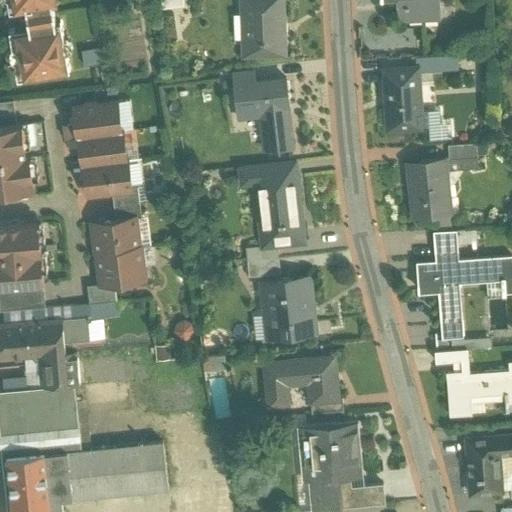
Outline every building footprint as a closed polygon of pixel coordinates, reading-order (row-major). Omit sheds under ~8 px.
[(57,0),(8,0),(10,12),(27,9),(30,27),(10,31),(18,80),(71,71),(62,22),(57,22),(54,5),(59,4),(57,0)] [(283,0),(242,0),(244,56),(286,54),(286,51),(287,51),(286,36),(285,36),(283,0)] [(396,0),(398,22),(441,20),(440,0),(396,0)] [(458,55),(424,57),(425,71),(459,69),(458,55)] [(419,68),(385,70),(387,111),(386,111),(387,125),(388,125),(388,130),(422,128),(419,68)] [(287,79),(256,82),(255,71),(234,73),(236,95),(245,94),(252,117),(261,116),(265,151),(293,148),(288,106),(290,106),(287,79)] [(14,100),(0,102),(0,126),(17,124),(14,100)] [(99,104),(97,102),(86,103),(84,106),(74,108),(76,124),(65,125),(67,139),(80,138),(80,137),(122,132),(122,131),(118,102),(99,104)] [(30,125),(0,128),(0,195),(38,191),(30,125)] [(122,132),(80,137),(80,138),(83,167),(85,166),(127,160),(124,131),(122,131),(122,132)] [(477,144),(449,145),(450,159),(478,157),(477,144)] [(127,160),(85,166),(88,195),(113,192),(133,190),(133,188),(129,159),(127,160)] [(445,159),(408,163),(414,218),(451,214),(445,159)] [(296,162),(241,168),(242,182),(262,180),(269,245),(269,246),(277,246),(306,242),(305,242),(296,162)] [(133,190),(113,192),(114,204),(140,201),(139,188),(133,188),(133,190)] [(140,201),(114,204),(117,220),(136,218),(136,219),(142,218),(140,201)] [(117,220),(93,223),(97,255),(98,254),(141,248),(140,248),(136,219),(136,218),(117,220)] [(40,223),(0,226),(0,287),(44,284),(45,284),(44,268),(40,268),(39,255),(43,254),(41,238),(38,238),(37,226),(40,225),(40,223)] [(457,230),(435,232),(436,254),(458,252),(457,230)] [(269,245),(248,248),(249,261),(278,258),(277,246),(269,246),(269,245)] [(141,248),(98,254),(102,284),(145,279),(141,248)] [(511,256),(417,263),(420,293),(440,292),(443,338),(463,337),(460,282),(504,279),(505,292),(511,291),(511,256)] [(278,258),(249,261),(251,276),(280,273),(278,258)] [(310,276),(263,281),(265,300),(268,299),(273,338),(272,338),(272,339),(317,334),(316,332),(313,333),(310,308),(314,307),(310,276)] [(44,284),(0,287),(0,309),(0,312),(46,308),(44,284)] [(89,317),(39,321),(38,321),(0,323),(0,359),(38,356),(66,354),(65,343),(91,341),(89,317)] [(468,349),(436,351),(437,363),(462,361),(469,361),(468,349)] [(146,350),(132,351),(133,359),(147,358),(146,350)] [(132,351),(78,355),(81,384),(81,387),(149,382),(147,358),(133,359),(132,351)] [(66,354),(38,356),(41,387),(75,384),(81,384),(78,353),(66,354)] [(335,357),(266,363),(270,406),(289,404),(289,403),(288,403),(286,384),(309,382),(311,400),(311,402),(339,398),(337,383),(335,358),(335,357)] [(510,371),(470,374),(469,361),(462,361),(463,372),(447,373),(450,415),(472,414),(471,396),(505,394),(507,411),(509,411),(509,403),(511,402),(511,361),(509,362),(510,371)] [(41,387),(1,391),(8,456),(45,453),(46,454),(82,450),(75,384),(41,387)] [(339,398),(311,402),(312,414),(344,411),(343,397),(339,398)] [(359,422),(304,427),(312,511),(320,510),(318,494),(317,480),(340,478),(341,488),(351,487),(365,486),(359,422)] [(511,435),(466,439),(468,459),(469,458),(471,475),(469,475),(471,495),(502,492),(500,455),(511,453),(511,435)] [(82,450),(46,454),(51,502),(168,489),(163,442),(144,444),(143,441),(141,441),(142,444),(82,450)] [(45,453),(8,456),(13,511),(51,511),(51,502),(46,454),(45,453)] [(341,488),(340,478),(317,480),(318,494),(341,492),(341,488)] [(365,486),(351,487),(353,507),(386,504),(384,484),(365,486)] [(351,487),(341,488),(341,492),(343,508),(353,507),(351,487)] [(341,492),(318,494),(320,510),(343,508),(341,492)]
